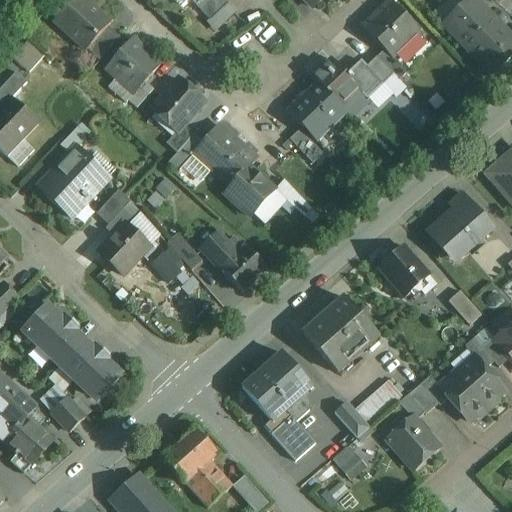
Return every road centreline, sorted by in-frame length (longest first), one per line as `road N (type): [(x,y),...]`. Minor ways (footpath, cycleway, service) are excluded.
road 1 (tertiary): [(190,389),(511,108)]
road 2 (residential): [(130,0),(247,102),(356,0)]
road 3 (residential): [(0,203),(190,389)]
road 4 (tertiary): [(48,511),(190,389)]
road 5 (residential): [(190,389),(299,511)]
road 6 (residential): [(511,426),(416,511)]
